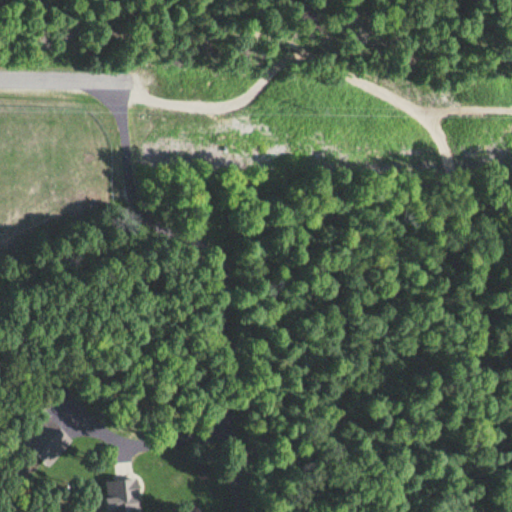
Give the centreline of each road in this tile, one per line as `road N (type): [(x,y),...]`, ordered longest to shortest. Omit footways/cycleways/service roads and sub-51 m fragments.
road 1 (residential): [(109,81),(165,102),(218,106),(253,93),(286,58),(304,57),(420,110),(449,140),(511,367)]
road 2 (residential): [(109,81),(142,211),(211,250),(240,511)]
